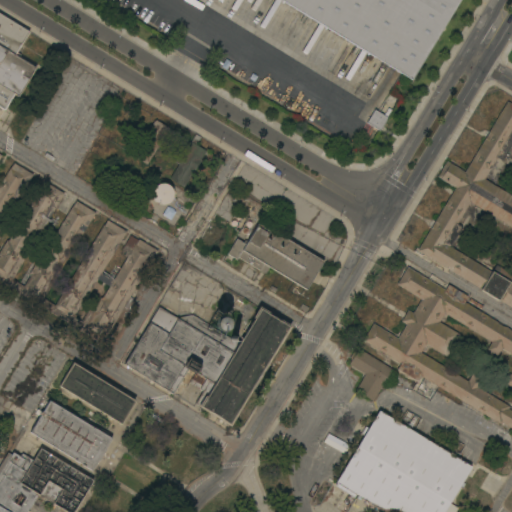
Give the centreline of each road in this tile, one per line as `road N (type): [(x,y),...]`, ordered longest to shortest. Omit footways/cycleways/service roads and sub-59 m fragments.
road 1 (tertiary): [(7,0),(377,225)]
road 2 (residential): [(0,136),(316,332)]
road 3 (tertiary): [(329,171),(51,0)]
road 4 (residential): [(362,252),(241,452),(184,511)]
road 5 (residential): [(0,298),(241,452)]
road 6 (residential): [(230,160),(110,367)]
road 7 (tertiary): [(410,188),(511,18)]
road 8 (residential): [(373,234),(511,317)]
